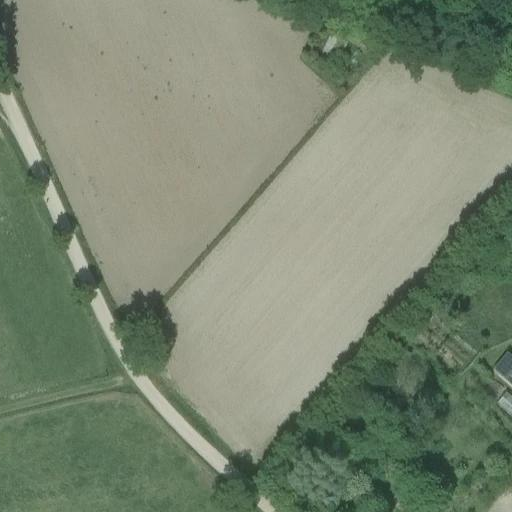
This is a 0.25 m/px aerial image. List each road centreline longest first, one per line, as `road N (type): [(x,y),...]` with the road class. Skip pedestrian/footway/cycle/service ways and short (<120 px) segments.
road 1 (track): [(265,511),(160,405),(106,328),(0,81)]
road 2 (track): [(0,415),(141,377)]
